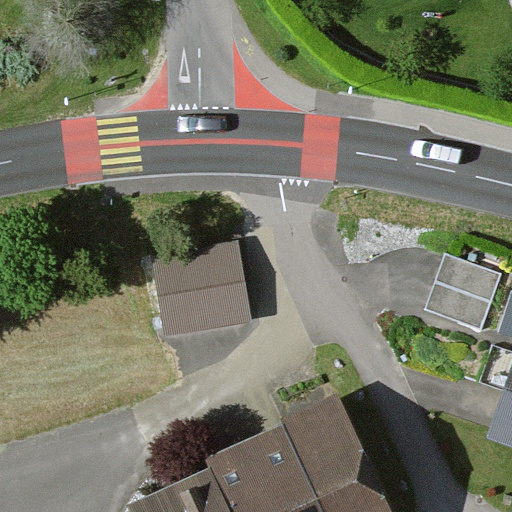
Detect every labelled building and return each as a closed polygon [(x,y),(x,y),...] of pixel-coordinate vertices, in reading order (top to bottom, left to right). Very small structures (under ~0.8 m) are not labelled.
[(236,249),(153,262),(165,334),(248,321),(236,249)] [(503,285),(445,264),(425,319),(483,340),(503,285)] [(511,308),(502,336),(511,339),(511,308)] [(511,349),(497,344),(483,388),(508,396),(511,382),(511,349)] [(392,511),(343,405),(217,463),(222,475),(143,511),(392,511)]
